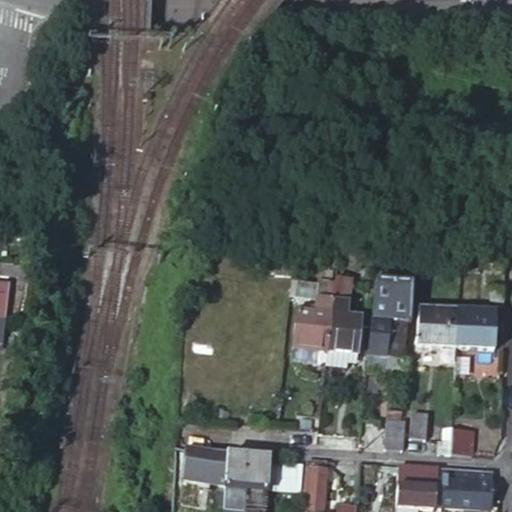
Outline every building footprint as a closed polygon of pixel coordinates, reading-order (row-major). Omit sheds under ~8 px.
[(292,264),(274,264),(274,280),(292,280),(292,264)] [(29,285),(30,273),(0,270),(0,281),(17,284),(17,286),(28,288),(29,285)] [(333,303),(327,354),(356,357),(360,322),(346,320),(349,292),(369,294),(370,284),(335,281),(335,284),(333,303)] [(333,303),(335,284),(317,283),(316,301),(333,303)] [(28,288),(17,286),(11,318),(22,320),(28,288)] [(292,351),(327,354),(333,303),(316,301),(314,317),(296,315),(292,351)] [(455,351),(457,312),(418,310),(415,349),(455,351)] [(495,315),(457,312),(455,351),(494,353),(495,315)] [(405,326),(370,323),(367,358),(380,359),(379,365),(391,366),(392,360),(402,361),(405,326)] [(427,417),(411,417),(409,442),(425,442),(427,417)] [(385,424),(383,453),(403,454),(405,425),(385,424)] [(450,457),(451,432),(444,432),(443,445),(438,444),(438,456),(450,457)] [(454,457),(471,458),(472,433),(451,432),(450,457),(454,457)] [(226,459),(183,457),(181,486),(224,489),(226,459)] [(243,511),(246,460),(226,459),(224,489),(222,511),(243,511)] [(263,511),(268,461),(246,460),(243,511),(263,511)] [(323,511),(325,482),(326,464),(315,464),(307,463),(304,511),(323,511)] [(336,482),(338,465),(326,464),(325,482),(336,482)] [(425,474),(425,469),(416,469),(397,468),(395,511),(431,511),(433,474),(425,474)] [(489,510),(490,473),(438,470),(436,492),(435,508),(438,508),(489,510)]
